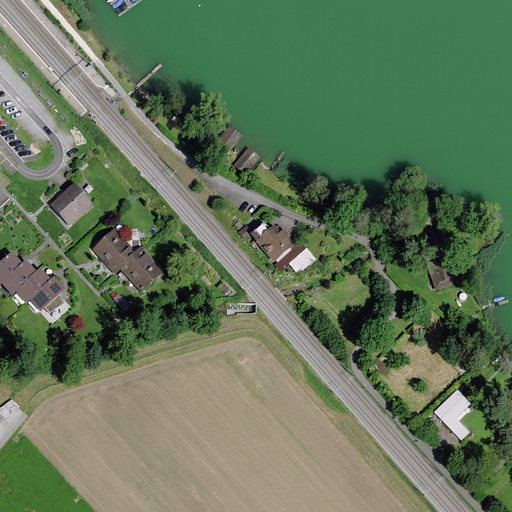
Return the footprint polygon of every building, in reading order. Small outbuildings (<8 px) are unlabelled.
[(235,136),(223,126),(207,145),(219,155),(235,136)] [(254,157),(243,148),(232,162),(243,170),(254,157)] [(91,207),(72,186),(52,204),(71,226),(91,207)] [(265,224),(249,240),(271,263),(281,273),(290,266),(298,274),(315,259),(302,243),(298,247),(285,231),(282,234),(275,227),(271,231),(265,224)] [(113,234),(95,249),(114,270),(118,267),(132,255),(113,234)] [(441,240),(417,247),(429,288),(452,282),(441,240)] [(132,255),(118,267),(140,291),(159,274),(138,250),(132,255)] [(25,263),(14,253),(0,266),(0,284),(1,286),(4,283),(25,263)] [(26,262),(25,263),(4,283),(14,294),(17,291),(36,272),(26,262)] [(36,272),(17,291),(28,302),(30,300),(48,282),(37,271),(36,272)] [(48,282),(30,300),(41,312),(62,291),(51,279),(48,282)] [(451,391),(429,411),(441,424),(463,404),(451,391)]
